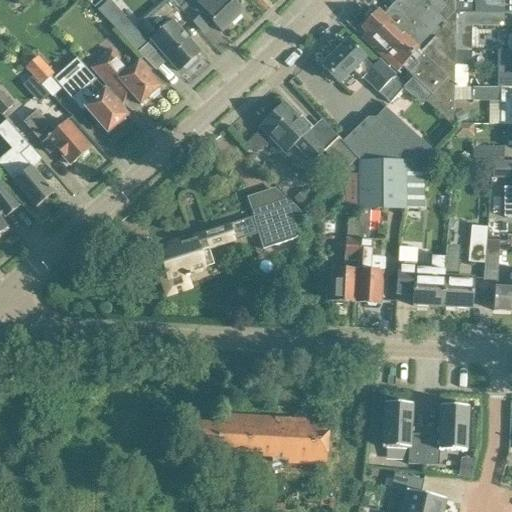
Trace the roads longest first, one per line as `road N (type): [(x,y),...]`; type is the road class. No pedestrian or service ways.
road 1 (unclassified): [(500,354),(59,331),(45,327),(12,291)]
road 2 (tertiary): [(12,291),(325,0)]
road 3 (residential): [(500,354),(499,439),(484,511)]
